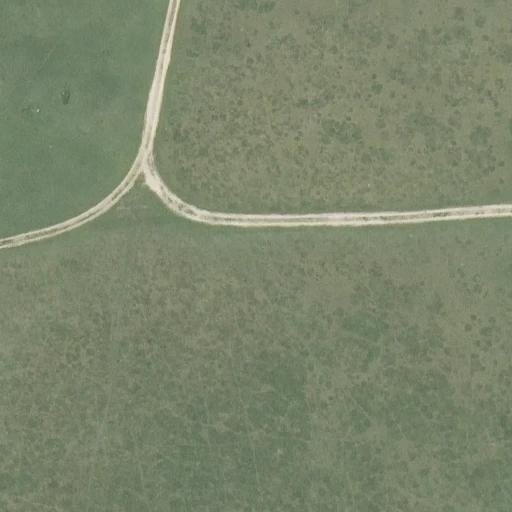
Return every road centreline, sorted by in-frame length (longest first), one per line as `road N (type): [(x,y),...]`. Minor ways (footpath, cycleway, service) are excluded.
road 1 (track): [(103,206),(246,221),(511,211)]
road 2 (track): [(147,147),(176,0)]
